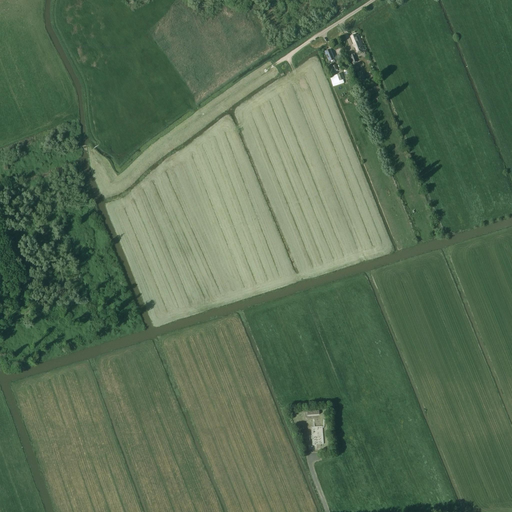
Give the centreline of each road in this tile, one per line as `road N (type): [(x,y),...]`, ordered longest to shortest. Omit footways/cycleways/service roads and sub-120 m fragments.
road 1 (track): [(118,206),(205,135),(244,123),(253,105),(294,76),(286,57)]
road 2 (unclassified): [(273,64),(375,0)]
